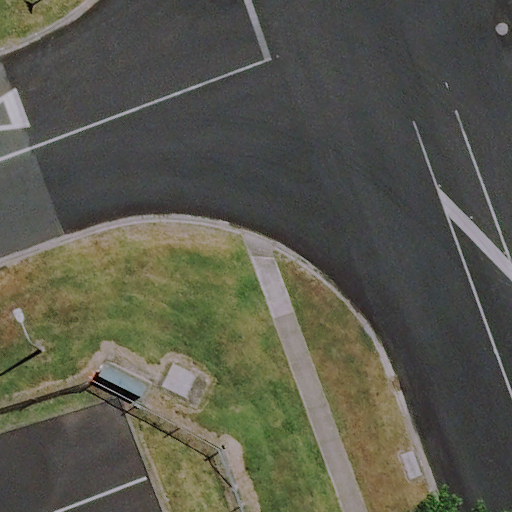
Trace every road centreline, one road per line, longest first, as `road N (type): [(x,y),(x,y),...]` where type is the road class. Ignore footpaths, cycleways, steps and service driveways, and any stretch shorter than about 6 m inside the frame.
road 1 (tertiary): [(396,12),(0,150)]
road 2 (tertiary): [(396,12),(511,328)]
